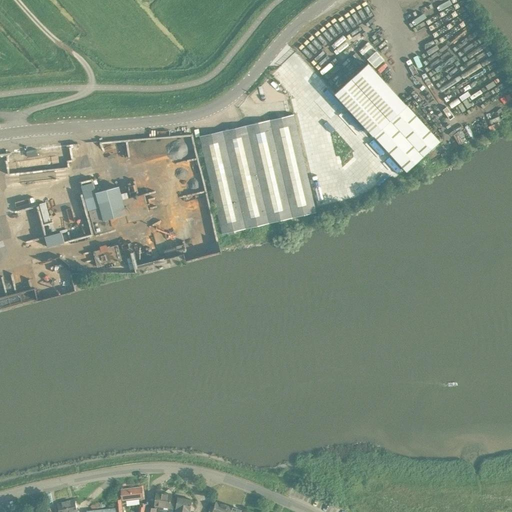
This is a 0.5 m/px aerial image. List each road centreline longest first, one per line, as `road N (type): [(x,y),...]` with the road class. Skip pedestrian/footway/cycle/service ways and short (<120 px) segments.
road 1 (tertiary): [(0,134),(213,108),(328,0)]
road 2 (unclassified): [(0,496),(175,468),(306,511)]
